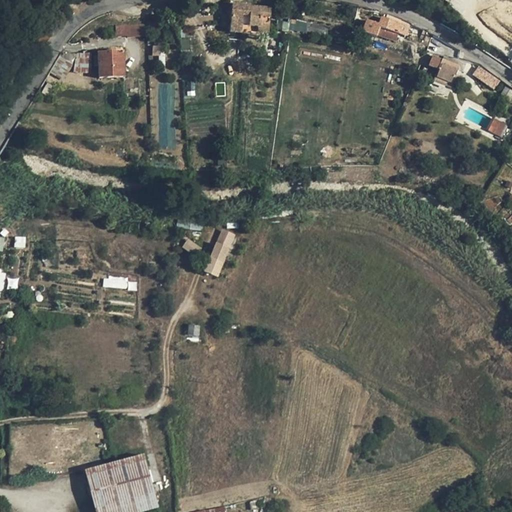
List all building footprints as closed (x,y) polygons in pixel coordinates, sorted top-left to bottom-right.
[(270,9),(237,5),(232,10),(232,12),(240,13),(269,18),(270,9)] [(241,25),(259,26),(260,22),(269,23),(269,18),(240,13),(232,12),(231,22),(230,28),(234,29),(240,30),(241,25)] [(409,25),(410,23),(402,20),(392,16),(383,13),(382,16),(409,25)] [(409,26),(409,25),(382,16),(380,24),(368,20),(363,32),(376,36),(378,33),(380,28),(398,33),(406,36),(406,33),(409,26)] [(289,19),(288,22),(289,23),(288,29),(306,33),(308,23),(289,19)] [(289,23),(288,22),(277,20),(276,29),(287,30),(288,29),(289,23)] [(268,33),(269,23),(260,22),(259,26),(258,32),(268,33)] [(148,32),(147,23),(140,24),(140,33),(148,32)] [(129,31),(119,25),(117,25),(117,34),(140,33),(140,24),(136,24),(129,31)] [(409,26),(406,33),(418,37),(420,30),(409,26)] [(396,40),(398,33),(380,28),(378,33),(396,40)] [(348,33),(339,31),(337,37),(336,44),(345,46),(348,33)] [(98,66),(98,76),(98,78),(124,77),(123,52),(104,52),(97,53),(98,62),(94,62),(94,66),(98,66)] [(90,53),(77,54),(73,72),(90,73),(90,53)] [(63,79),(67,74),(69,60),(60,55),(50,73),(63,79)] [(442,59),(433,56),(429,65),(438,69),(442,59)] [(438,69),(434,80),(451,87),(460,66),(442,59),(438,69)] [(495,77),(480,67),(474,75),(489,86),(495,77)] [(217,83),(217,96),(225,95),(225,83),(217,83)] [(506,124),(493,118),(487,130),(500,136),(506,124)] [(236,230),(225,226),(217,244),(228,249),(236,230)] [(184,247),(196,256),(201,250),(189,241),(184,247)] [(228,249),(217,244),(209,265),(215,268),(218,262),(222,263),(228,249)] [(127,278),(103,277),(103,287),(127,287),(127,278)] [(8,279),(8,287),(17,288),(18,279),(8,279)] [(189,326),(188,335),(198,336),(199,327),(189,326)] [(145,454),(85,468),(95,511),(141,511),(158,508),(145,454)]
